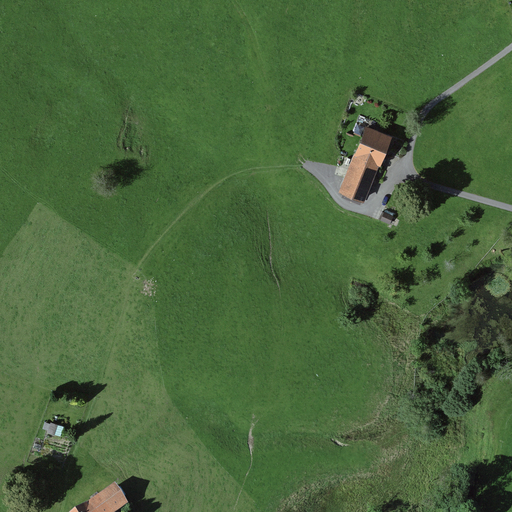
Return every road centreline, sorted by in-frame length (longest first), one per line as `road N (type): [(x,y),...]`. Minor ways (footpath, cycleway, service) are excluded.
road 1 (track): [(226,0),(251,38),(283,133),(305,165)]
road 2 (track): [(305,165),(319,170),(347,205),(372,212),(394,175),(412,180)]
